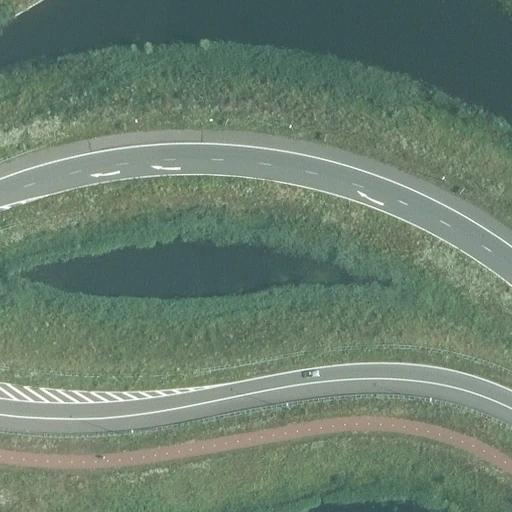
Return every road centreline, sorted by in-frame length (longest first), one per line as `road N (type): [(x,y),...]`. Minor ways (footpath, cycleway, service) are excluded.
road 1 (motorway): [(511,268),(427,213),(306,170),(174,158),(71,172),(0,193)]
road 2 (motorway): [(0,406),(89,412),(355,370),(434,374),(511,399)]
